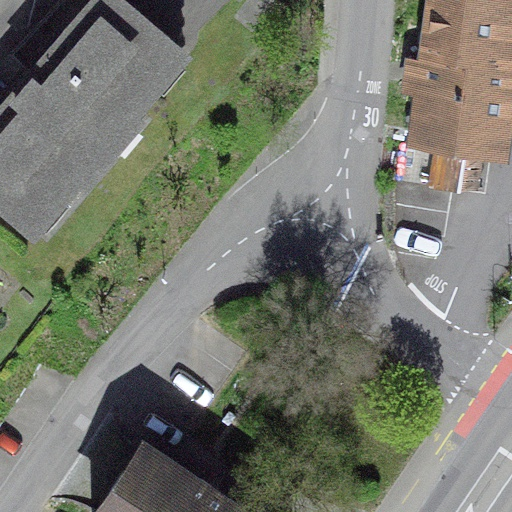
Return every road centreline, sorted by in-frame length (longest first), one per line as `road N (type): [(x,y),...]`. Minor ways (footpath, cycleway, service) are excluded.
road 1 (residential): [(337,208),(251,233),(178,294),(20,511)]
road 2 (residential): [(337,208),(371,295),(511,395)]
road 3 (residential): [(365,0),(337,208)]
